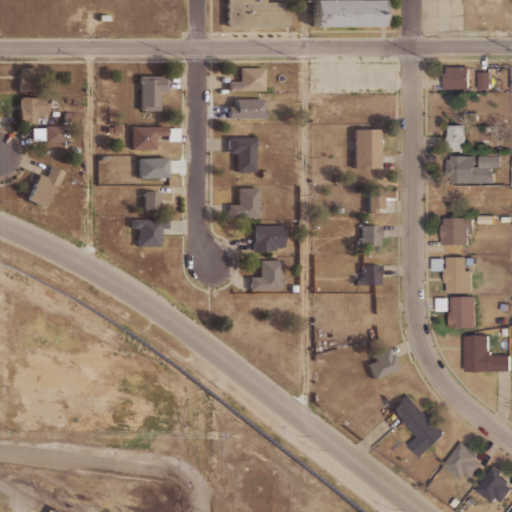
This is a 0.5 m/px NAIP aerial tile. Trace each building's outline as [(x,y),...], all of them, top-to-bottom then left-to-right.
[(288,26),(226,26),(226,0),(265,0),(265,1),(288,1),(288,26)] [(312,27),(312,1),(383,0),(384,25),(312,27)] [(19,67),(19,69),(18,69),(18,91),(40,91),(40,67),(19,67)] [(227,91),(227,81),(239,80),(238,68),(263,67),(264,89),(227,91)] [(447,67),(468,67),(468,89),(445,89),(445,73),(447,73),(447,67)] [(478,72),(489,72),(489,89),(479,89),(478,72)] [(139,81),(139,107),(156,108),(155,81),(139,81)] [(19,96),(19,99),(17,99),(18,125),(46,124),(46,96),(19,96)] [(45,124),(45,142),(62,143),(61,124),(45,124)] [(448,125),(449,150),(465,152),(464,124),(448,125)] [(129,125),(127,152),(155,153),(157,127),(129,125)] [(483,125),(483,134),(496,133),(495,125),(483,125)] [(353,128),(379,128),(379,168),(354,168),(353,128)] [(226,138),(227,154),(234,154),(235,169),(255,167),(252,135),(226,138)] [(482,154),(482,172),(498,173),(497,154),(482,154)] [(141,155),(139,182),(166,184),(168,157),(141,155)] [(450,156),(449,182),(493,183),(493,168),(474,168),(475,156),(450,156)] [(37,172),(34,181),(32,180),(24,199),(42,207),(52,185),(57,184),(59,178),(56,175),(59,168),(50,164),(45,176),(37,172)] [(367,187),(382,187),(382,207),(375,207),(375,213),(369,213),(367,211),(367,187)] [(238,188),(239,214),(255,215),(254,188),(238,188)] [(146,191),(146,209),(162,209),(162,190),(146,191)] [(478,216),(478,224),(493,224),(493,216),(478,216)] [(130,219),(130,228),(136,228),(136,246),(160,246),(160,228),(167,227),(167,219),(130,219)] [(446,219),(444,246),(471,248),(473,221),(446,219)] [(250,225),(251,251),(282,251),(282,224),(250,225)] [(364,227),(364,245),(381,246),(380,227),(364,227)] [(448,255),(446,292),(474,293),(476,256),(448,255)] [(251,264),(252,291),(283,290),(283,264),(251,264)] [(360,266),(361,284),(377,285),(376,265),(360,266)] [(451,301),(449,327),(476,329),(478,303),(451,301)] [(469,332),(468,370),(496,371),(497,333),(469,332)] [(372,351),(372,377),(402,372),(393,346),(372,351)] [(392,408),(418,436),(408,445),(419,457),(445,433),(430,416),(428,418),(407,395),(392,408)] [(461,441),(443,465),(465,482),(480,464),(474,460),(477,457),(468,450),(470,448),(461,441)] [(492,466),(474,489),(491,503),(495,498),(501,502),(511,489),(506,484),(508,481),(500,475),(501,473),(492,466)] [(450,504),(455,498),(459,501),(455,507),(450,504)]
